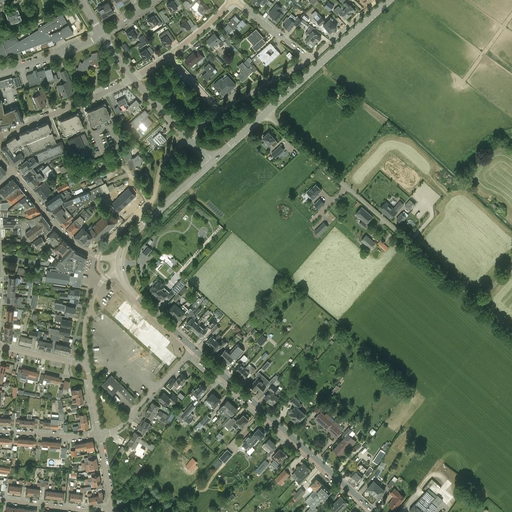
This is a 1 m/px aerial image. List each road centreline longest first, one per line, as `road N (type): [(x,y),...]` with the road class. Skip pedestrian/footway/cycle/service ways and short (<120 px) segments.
road 1 (unclassified): [(511,328),(264,114)]
road 2 (secondary): [(374,511),(192,348)]
road 3 (secondary): [(264,114),(389,0)]
road 4 (tertiary): [(120,261),(93,256),(67,238),(12,173)]
road 5 (residential): [(0,136),(132,78)]
road 6 (residential): [(98,434),(120,427),(192,348)]
